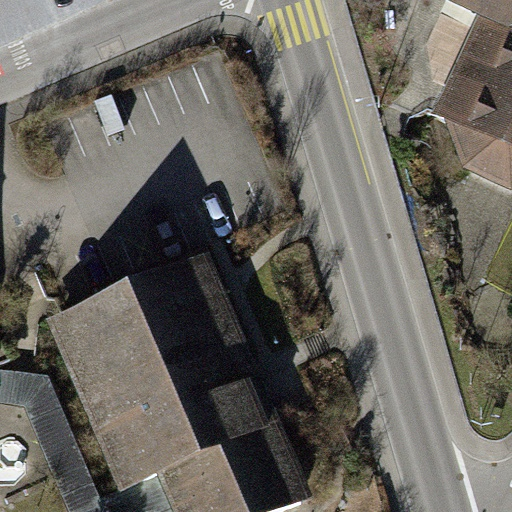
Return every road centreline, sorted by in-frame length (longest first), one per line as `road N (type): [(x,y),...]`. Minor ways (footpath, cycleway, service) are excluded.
road 1 (tertiary): [(446,511),(292,0)]
road 2 (residential): [(186,0),(0,82)]
